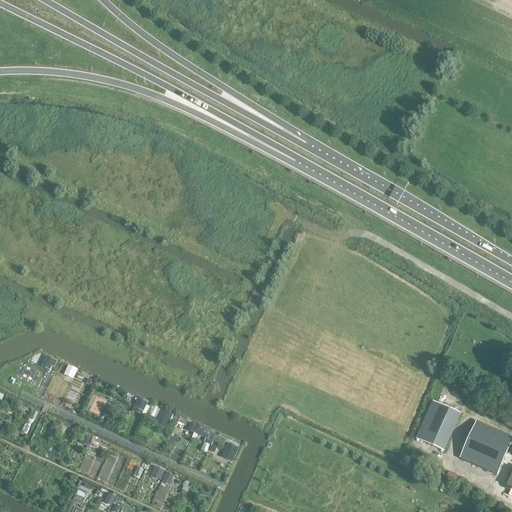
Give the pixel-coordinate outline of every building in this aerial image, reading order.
[(68,365),(64,374),(74,378),(78,369),(68,365)] [(470,395),(466,405),(482,412),(504,422),(503,424),(511,428),(511,412),(510,411),(509,413),(505,410),(470,395)] [(142,414),(148,400),(138,396),(132,410),(142,414)] [(433,402),(417,439),(444,451),(461,415),(433,402)] [(155,422),(167,428),(174,414),(162,408),(155,422)] [(194,432),(198,424),(191,421),(188,430),(194,432)] [(511,438),(477,422),(460,458),(496,475),(509,448),(511,448),(511,438)] [(228,437),(199,424),(195,433),(206,438),(202,449),(208,452),(214,440),(225,444),(228,437)] [(222,456),(233,461),(240,447),(229,441),(222,456)] [(407,449),(402,462),(421,470),(426,457),(407,449)] [(149,465),(147,474),(163,477),(165,468),(149,465)] [(165,472),(163,483),(172,485),(174,474),(165,472)] [(109,492),(104,501),(112,505),(116,496),(109,492)]
